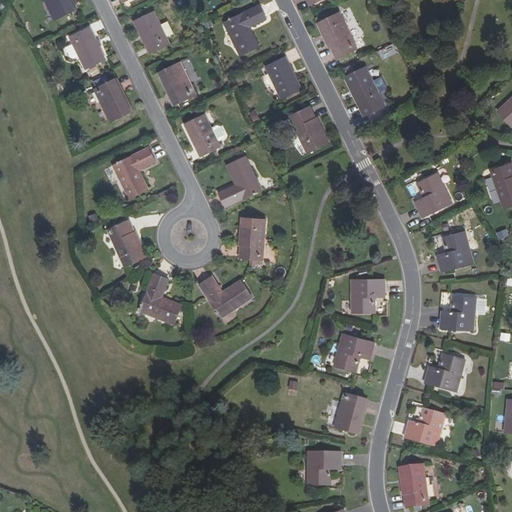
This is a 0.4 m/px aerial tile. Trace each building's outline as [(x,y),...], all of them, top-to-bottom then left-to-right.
[(43,0),(54,20),(71,11),(65,0),(43,0)] [(69,0),(65,0),(71,11),(74,10),(69,0)] [(265,18),(259,4),(222,22),(239,55),(258,46),(248,27),(265,18)] [(133,21),(149,54),(169,44),(153,11),(133,21)] [(358,49),(339,12),(319,22),(337,59),(358,49)] [(163,24),(167,36),(173,34),(169,22),(163,24)] [(105,59),(89,27),(69,37),(85,69),(105,59)] [(394,44),(378,50),(382,59),(397,53),(394,44)] [(300,90),(285,57),(265,67),(281,100),(300,90)] [(179,61),(161,70),(171,91),(168,92),(174,104),(195,94),(179,61)] [(385,107),(366,67),(345,77),(365,117),(385,107)] [(158,72),(168,92),(171,91),(161,70),(158,72)] [(114,78),(94,89),(110,120),(128,111),(117,91),(120,89),(114,78)] [(120,89),(117,91),(128,111),(130,110),(120,89)] [(511,97),(497,111),(511,127),(511,125),(511,97)] [(309,107),(288,117),(289,119),(300,142),(306,154),(327,143),(309,107)] [(211,128),(204,114),(184,124),(200,157),(220,147),(218,141),(211,128)] [(300,142),(289,119),(283,122),(282,125),(287,136),(289,137),(293,145),(300,142)] [(211,128),(218,141),(223,138),(225,135),(220,126),(217,125),(211,128)] [(155,161),(148,147),(113,165),(129,199),(148,190),(138,169),(155,161)] [(225,164),(235,184),(218,193),(225,206),(261,188),(244,154),(225,164)] [(511,207),(511,173),(508,165),(487,175),(504,211),(511,207)] [(418,183),(424,197),(415,201),(423,218),(453,203),(439,174),(418,183)] [(265,219),(243,217),(240,257),(262,259),(265,219)] [(147,257),(130,221),(109,231),(127,267),(147,257)] [(443,238),(447,252),(437,255),(442,272),(474,263),(465,232),(443,238)] [(168,278),(154,272),(139,309),(174,324),(182,305),(161,296),(168,278)] [(223,292),(212,276),(200,284),(222,317),(253,296),(242,279),(223,292)] [(385,280),(352,280),(352,313),(375,313),(375,297),(385,297),(385,280)] [(452,312),(442,311),(440,329),(474,331),(476,298),(453,296),(452,312)] [(375,342),(343,333),(334,365),(356,371),(360,356),(370,359),(375,342)] [(510,341),(511,334),(502,333),(501,340),(510,341)] [(439,369),(430,366),(425,384),(457,392),(466,360),(443,354),(439,369)] [(288,394),(297,395),(299,382),(290,381),(288,394)] [(495,390),(504,391),(505,384),(496,383),(495,390)] [(335,427),(354,432),(360,411),(363,411),(366,399),(344,393),(335,427)] [(419,424),(409,421),(405,438),(437,447),(446,415),(423,408),(419,424)] [(357,433),(363,411),(360,411),(354,432),(357,433)] [(341,452),(308,452),(308,485),(331,485),(331,470),(341,470),(341,452)] [(429,504),(423,465),(400,468),(406,508),(429,504)]
